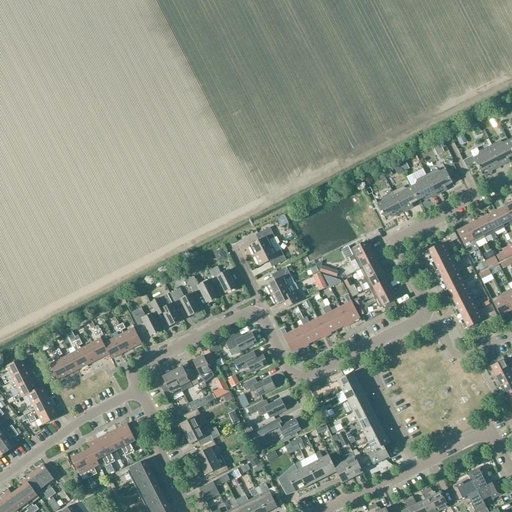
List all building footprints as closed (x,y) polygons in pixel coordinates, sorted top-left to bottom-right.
[(462,132),(456,135),(459,141),(465,138),(462,132)] [(500,142),(489,148),(499,168),(507,164),(505,161),(511,157),(511,150),(508,142),(502,144),(500,144),(500,142)] [(492,171),(499,168),(489,148),(479,153),(477,149),(470,152),(471,156),(463,160),(466,166),(475,162),(476,164),(475,167),(478,168),(481,174),(490,169),(492,171)] [(405,161),(400,163),(405,171),(409,169),(405,161)] [(392,173),(398,169),(394,163),(388,166),(392,173)] [(386,167),(381,170),(385,177),(390,174),(386,167)] [(426,176),(436,196),(444,192),(443,189),(452,185),(445,170),(440,172),(437,172),(437,170),(426,176)] [(415,185),(410,187),(418,202),(427,197),(429,200),(436,196),(426,176),(415,181),(416,183),(415,185)] [(392,193),(402,213),(410,210),(408,207),(418,202),(410,187),(406,189),(403,189),(403,188),(392,193)] [(402,213),(392,193),(382,198),(382,200),(381,202),(376,204),(384,219),(393,214),(395,217),(402,213)] [(511,224),(511,220),(505,207),(495,212),(502,226),(503,225),(508,222),(510,226),(511,224)] [(502,226),(495,212),(486,217),(494,233),(495,233),(504,228),(503,225),(502,226)] [(476,222),(485,238),(491,235),(493,240),(497,238),(495,233),(494,233),(486,217),(476,222)] [(485,238),(476,222),(466,227),(475,243),(476,243),(485,238)] [(478,250),(475,243),(466,227),(457,232),(468,255),(478,250)] [(260,240),(248,246),(254,256),(272,247),(277,244),(274,238),(269,228),(257,234),(260,240)] [(361,232),(363,241),(373,239),(370,230),(361,232)] [(446,238),(448,244),(458,239),(455,234),(446,238)] [(233,240),(235,245),(244,240),(242,236),(233,240)] [(354,260),(371,251),(366,242),(350,250),(352,256),(349,258),(351,262),(354,260)] [(272,247),(254,256),(259,267),(271,261),(273,267),(286,261),(280,250),(277,244),(272,247)] [(425,253),(430,263),(448,254),(443,244),(425,253)] [(511,255),(511,246),(503,250),(504,252),(507,258),(511,255)] [(213,259),(221,256),(218,248),(210,250),(213,259)] [(371,251),(354,260),(360,270),(376,261),(371,251)] [(500,262),(507,258),(504,252),(496,256),(500,262)] [(430,263),(435,273),(453,263),(448,254),(430,263)] [(486,263),(488,268),(498,263),(495,256),(485,261),(486,263)] [(510,265),(507,259),(500,263),(503,269),(510,265)] [(360,270),(364,279),(381,270),(376,261),(360,270)] [(435,273),(440,282),(458,273),(453,263),(435,273)] [(488,268),(486,263),(478,267),(480,272),(488,268)] [(319,272),(331,276),(333,270),(321,266),(319,272)] [(217,267),(207,272),(213,284),(219,281),(226,293),(236,288),(233,282),(234,282),(235,280),(233,276),(231,276),(230,277),(227,272),(221,275),(217,267)] [(277,280),(265,286),(270,296),(294,284),(291,278),(286,268),(274,274),(277,280)] [(479,274),(481,280),(491,275),(489,269),(479,274)] [(381,270),(364,279),(360,281),(362,285),(366,283),(369,289),(386,281),(381,270)] [(319,273),(312,276),(314,281),(321,277),(319,273)] [(463,283),(458,273),(440,282),(444,292),(463,283)] [(208,281),(199,286),(194,277),(187,280),(194,293),(200,290),(206,303),(216,298),(208,281)] [(353,285),(349,279),(344,281),(347,288),(353,285)] [(369,289),(374,298),(391,290),(386,281),(369,289)] [(294,284),(270,296),(276,306),(281,303),(284,309),(302,300),(298,292),(299,290),(295,283),(294,284)] [(468,292),(463,283),(444,292),(449,302),(468,292)] [(353,285),(347,288),(352,298),(359,295),(353,285)] [(190,295),(185,298),(180,289),(170,294),(177,307),(182,304),(189,317),(199,311),(190,295)] [(506,304),(510,312),(511,310),(511,292),(511,290),(511,289),(501,294),(501,295),(506,304)] [(391,290),(374,298),(367,301),(369,306),(376,302),(379,309),(396,300),(391,290)] [(468,292),(449,302),(454,311),(473,302),(468,292)] [(161,298),(151,303),(157,316),(163,313),(170,326),(180,321),(171,304),(166,295),(161,298)] [(506,304),(501,295),(491,300),(500,317),(510,312),(506,304)] [(339,308),(348,325),(360,319),(351,302),(348,297),(345,298),(347,304),(339,308)] [(354,302),(357,308),(362,305),(360,299),(354,302)] [(454,311),(459,321),(468,316),(478,312),(473,302),(454,311)] [(362,305),(357,308),(361,315),(366,312),(362,305)] [(329,306),(325,308),(337,330),(348,325),(339,308),(331,312),(329,306)] [(152,314),(146,317),(141,307),(131,313),(137,326),(143,322),(150,336),(160,331),(152,314)] [(317,319),(325,336),(337,330),(325,308),(322,310),(325,315),(317,319)] [(478,312),(468,316),(473,326),(482,321),(478,312)] [(485,317),(488,322),(497,318),(494,312),(485,317)] [(468,316),(459,321),(464,331),(473,326),(468,316)] [(306,318),(303,319),(314,342),(325,336),(317,319),(309,323),(306,318)] [(294,331),(303,347),(314,342),(303,319),(300,321),(303,327),(294,331)] [(134,329),(123,335),(131,350),(142,345),(134,329)] [(303,347),(294,331),(286,335),(283,329),(280,331),(283,336),(283,337),(291,353),(303,347)] [(251,333),(240,339),(236,332),(223,338),(229,351),(237,347),(240,352),(257,344),(251,333)] [(123,335),(113,340),(121,355),(131,350),(123,335)] [(90,345),(98,361),(108,356),(103,345),(101,340),(90,345)] [(103,345),(108,356),(111,361),(121,355),(113,340),(103,345)] [(81,350),(79,346),(76,341),(73,343),(75,347),(74,348),(76,352),(70,355),(78,371),(88,366),(80,350),(81,350)] [(212,344),(207,347),(211,354),(215,352),(212,344)] [(80,350),(88,366),(98,361),(90,345),(81,350),(80,350)] [(268,365),(262,355),(256,358),(253,352),(234,362),(239,371),(247,367),(251,374),(268,365)] [(60,360),(68,376),(78,371),(70,355),(60,360)] [(55,363),(49,366),(57,382),(68,376),(60,360),(58,356),(55,358),(53,359),(55,363)] [(191,372),(197,385),(198,384),(200,388),(206,385),(205,384),(213,376),(211,372),(203,357),(193,362),(197,370),(191,372)] [(2,378),(4,381),(26,370),(21,359),(5,367),(8,372),(5,374),(6,375),(2,378)] [(490,367),(495,377),(509,370),(511,368),(511,362),(506,365),(504,360),(490,367)] [(197,385),(191,372),(186,375),(182,368),(172,373),(182,393),(197,385)] [(26,370),(4,381),(5,384),(10,382),(10,383),(13,382),(16,388),(31,380),(26,370)] [(495,377),(500,387),(511,380),(511,376),(509,370),(495,377)] [(338,382),(342,391),(358,383),(353,373),(344,377),(342,372),(328,379),(331,385),(338,382)] [(182,393),(172,373),(162,378),(166,385),(161,388),(167,400),(182,393)] [(229,379),(233,387),(238,384),(234,376),(229,379)] [(255,391),(258,397),(275,389),(269,378),(257,384),(254,379),(242,385),(245,391),(248,389),(250,393),(255,391)] [(36,390),(31,380),(16,388),(19,393),(17,396),(19,399),(36,390)] [(511,380),(500,387),(505,396),(511,392),(511,380)] [(342,391),(348,401),(363,393),(358,383),(342,391)] [(36,390),(26,395),(31,405),(47,397),(41,387),(36,390)] [(264,401),(272,397),(270,393),(262,396),(264,401)] [(348,401),(353,411),(369,403),(363,393),(348,401)] [(205,398),(208,403),(215,399),(212,395),(205,398)] [(47,397),(31,405),(34,411),(32,413),(34,416),(34,417),(37,416),(52,408),(47,397)] [(266,413),(269,419),(286,410),(280,400),(268,406),(265,401),(247,410),(250,415),(257,412),(260,417),(266,413)] [(369,403),(353,411),(358,422),(374,414),(369,403)] [(52,408),(37,416),(42,426),(57,418),(52,408)] [(181,410),(176,413),(179,419),(184,416),(181,410)] [(180,426),(185,435),(200,428),(195,418),(200,415),(197,410),(184,416),(187,422),(180,426)] [(358,422),(363,432),(379,424),(381,423),(377,415),(375,417),(374,414),(358,422)] [(278,428),(284,439),(300,430),(295,419),(279,428),(275,421),(256,430),(259,437),(278,428)] [(249,423),(242,427),(246,435),(253,431),(249,423)] [(363,432),(368,442),(384,434),(379,424),(363,432)] [(5,433),(0,426),(0,425),(0,441),(15,431),(11,426),(6,430),(7,431),(5,433)] [(117,430),(129,455),(134,453),(130,445),(135,442),(127,425),(117,430)] [(200,447),(213,440),(220,437),(216,428),(203,434),(200,428),(185,435),(190,445),(198,441),(200,447)] [(107,435),(116,452),(121,449),(125,457),(129,455),(117,430),(107,435)] [(15,431),(0,441),(0,458),(2,458),(1,457),(15,447),(9,439),(12,437),(13,439),(18,436),(15,431)] [(342,433),(337,436),(338,438),(340,441),(341,443),(345,441),(342,433)] [(354,457),(356,461),(383,447),(389,444),(384,434),(368,442),(369,444),(366,446),(362,449),(358,453),(356,451),(352,453),(354,457)] [(116,452),(107,435),(98,440),(110,465),(115,462),(111,454),(116,452)] [(295,441),(297,445),(298,445),(301,451),(305,448),(300,438),(295,441)] [(88,445),(90,449),(96,461),(97,461),(102,459),(106,467),(110,465),(98,440),(88,445)] [(196,456),(201,466),(216,458),(211,448),(215,446),(213,440),(200,447),(203,452),(196,456)] [(287,450),(292,448),(290,443),(288,441),(283,443),(287,450)] [(383,447),(356,461),(360,469),(361,469),(371,464),(372,466),(389,458),(383,447)] [(96,461),(90,449),(81,454),(92,477),(97,474),(94,469),(99,466),(97,461),(96,461)] [(318,461),(326,477),(336,472),(334,468),(328,456),(323,459),(320,452),(315,454),(318,461)] [(360,469),(356,461),(354,457),(352,453),(351,452),(341,457),(344,463),(352,478),(363,473),(361,469),(360,469)] [(252,453),(245,456),(248,461),(254,458),(252,453)] [(92,477),(81,454),(71,459),(79,476),(85,473),(88,479),(92,477)] [(216,458),(201,466),(206,476),(213,472),(216,477),(228,471),(225,465),(226,465),(220,455),(216,458)] [(249,461),(252,467),(259,464),(256,457),(249,461)] [(126,470),(147,511),(171,511),(145,461),(126,470)] [(318,461),(307,467),(315,482),(326,477),(318,461)] [(294,465),(297,472),(305,487),(315,482),(307,467),(303,469),(299,462),(294,465)] [(334,468),(336,472),(342,484),(352,478),(344,463),(334,468)] [(43,466),(34,473),(44,487),(47,491),(52,497),(55,495),(51,489),(48,485),(54,481),(43,466)] [(472,481),(477,491),(487,486),(486,486),(482,478),(484,477),(480,468),(468,474),(472,481)] [(239,469),(233,472),(237,479),(243,476),(242,475),(239,469)] [(297,472),(280,481),(287,495),(294,491),(295,493),(305,487),(297,472)] [(33,474),(25,479),(35,494),(44,487),(34,473),(33,474)] [(35,494),(25,479),(23,480),(22,479),(19,481),(23,486),(17,490),(32,511),(36,511),(38,510),(35,506),(33,507),(32,505),(39,499),(35,494)] [(467,496),(477,491),(472,481),(465,485),(464,482),(454,488),(460,500),(467,496)] [(487,486),(477,491),(482,501),(490,497),(491,499),(500,495),(494,482),(486,486),(487,486)] [(199,490),(201,496),(211,491),(213,494),(217,492),(213,483),(199,490)] [(254,489),(265,511),(268,511),(277,508),(272,497),(276,495),(273,490),(269,492),(265,484),(261,486),(254,489)] [(426,490),(437,511),(447,507),(440,493),(435,495),(434,492),(432,493),(430,488),(426,490)] [(248,502),(253,511),(265,511),(254,489),(249,491),(252,496),(254,497),(253,500),(248,502)] [(7,490),(3,492),(17,511),(21,511),(26,509),(28,511),(26,511),(32,511),(17,490),(11,495),(7,490)] [(425,500),(420,503),(425,511),(437,511),(426,490),(421,492),(425,500)] [(47,491),(43,494),(47,500),(52,497),(47,491)] [(480,511),(488,511),(486,508),(482,501),(477,491),(467,496),(471,505),(469,506),(472,511),(477,511),(479,511),(480,511)] [(17,511),(3,492),(0,494),(0,497),(3,501),(0,502),(0,509),(2,511),(17,511)] [(245,496),(236,501),(238,505),(237,506),(240,511),(253,511),(248,502),(245,496)] [(412,497),(407,500),(413,511),(425,511),(420,503),(416,505),(412,497)] [(48,502),(55,511),(60,508),(57,504),(53,498),(48,502)] [(228,511),(240,511),(237,506),(238,505),(234,498),(230,500),(234,508),(233,508),(232,510),(228,511)] [(413,511),(407,500),(403,501),(406,507),(405,507),(406,510),(401,511),(413,511)]
